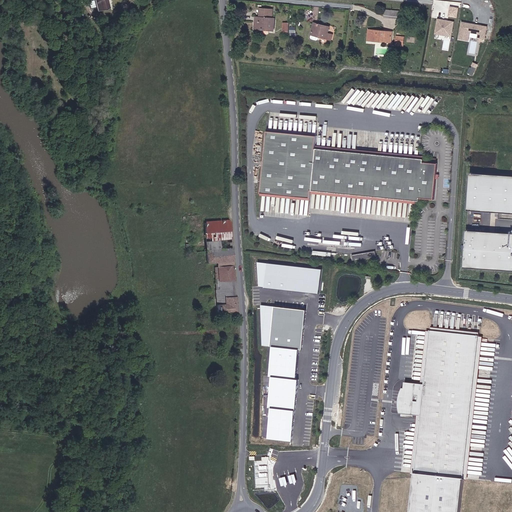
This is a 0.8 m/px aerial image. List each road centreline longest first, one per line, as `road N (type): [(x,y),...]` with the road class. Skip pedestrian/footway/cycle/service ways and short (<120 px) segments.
road 1 (tertiary): [(241,484),(245,352),(225,0)]
road 2 (unclassified): [(306,511),(318,493),(335,347),(357,306),(404,288),(511,299)]
